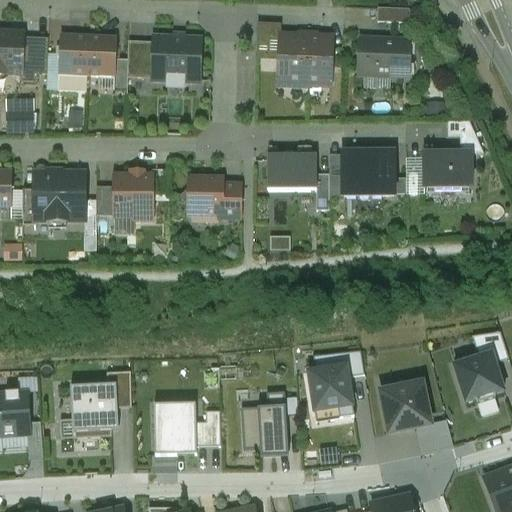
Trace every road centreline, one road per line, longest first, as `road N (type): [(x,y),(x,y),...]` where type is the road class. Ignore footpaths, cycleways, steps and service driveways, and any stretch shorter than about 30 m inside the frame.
road 1 (residential): [(0,494),(424,471)]
road 2 (residential): [(220,10),(0,6)]
road 3 (residential): [(0,152),(219,147)]
road 4 (residential): [(219,147),(272,137),(404,135)]
road 5 (residential): [(220,10),(219,147)]
